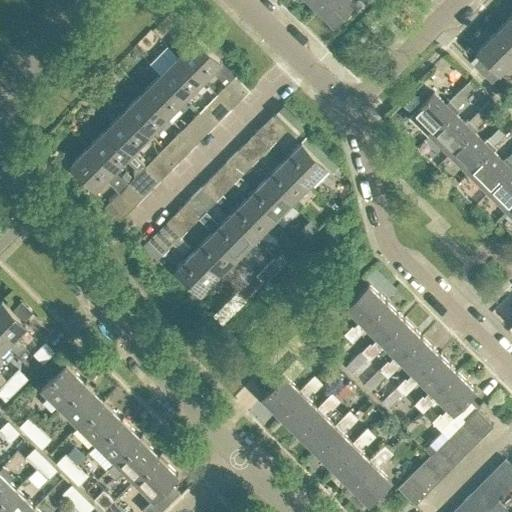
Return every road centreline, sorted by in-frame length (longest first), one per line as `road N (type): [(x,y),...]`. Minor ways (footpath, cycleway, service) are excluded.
road 1 (unclassified): [(240,457),(184,398),(20,186),(3,140),(11,96),(76,0)]
road 2 (residential): [(349,106),(388,247),(511,369)]
road 3 (residential): [(144,214),(301,57)]
road 4 (residential): [(456,0),(349,106)]
